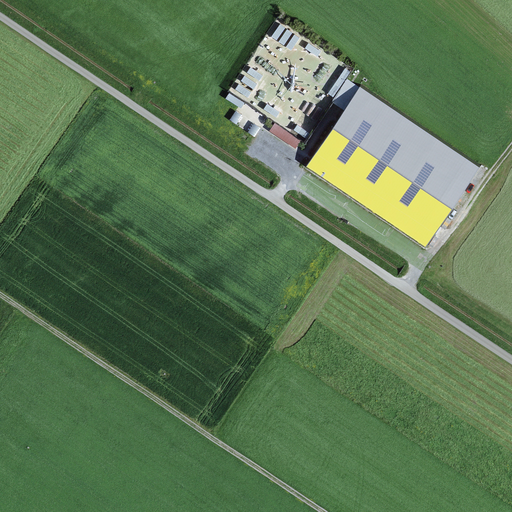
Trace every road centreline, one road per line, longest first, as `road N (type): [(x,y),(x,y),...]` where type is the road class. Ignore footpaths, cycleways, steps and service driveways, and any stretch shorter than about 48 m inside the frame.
road 1 (track): [(511,358),(0,16)]
road 2 (track): [(323,511),(0,295)]
road 3 (track): [(272,198),(289,171),(424,261),(406,288)]
road 4 (track): [(424,261),(511,146)]
